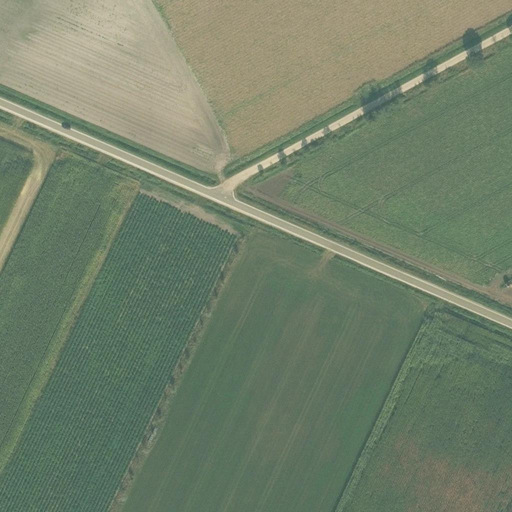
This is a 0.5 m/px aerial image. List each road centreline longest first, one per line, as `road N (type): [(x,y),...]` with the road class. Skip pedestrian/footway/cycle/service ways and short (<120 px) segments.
road 1 (unclassified): [(511,326),(0,102)]
road 2 (track): [(217,198),(511,33)]
